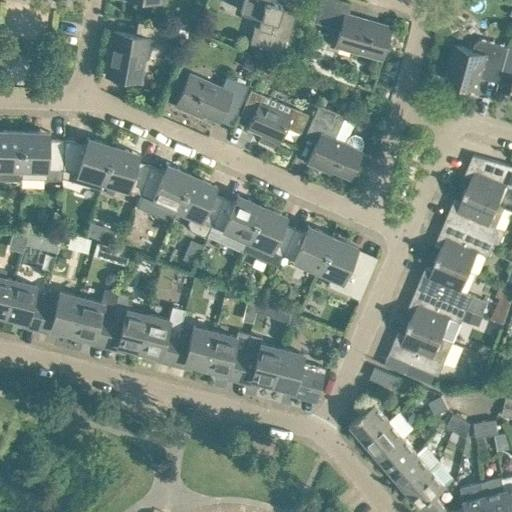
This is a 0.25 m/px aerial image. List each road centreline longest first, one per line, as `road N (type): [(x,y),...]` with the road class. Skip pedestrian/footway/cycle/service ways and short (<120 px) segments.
road 1 (residential): [(0,347),(318,431)]
road 2 (residential): [(369,219),(80,97)]
road 3 (residential): [(407,235),(318,431)]
road 4 (residential): [(407,235),(454,118)]
road 5 (residential): [(369,219),(401,102)]
